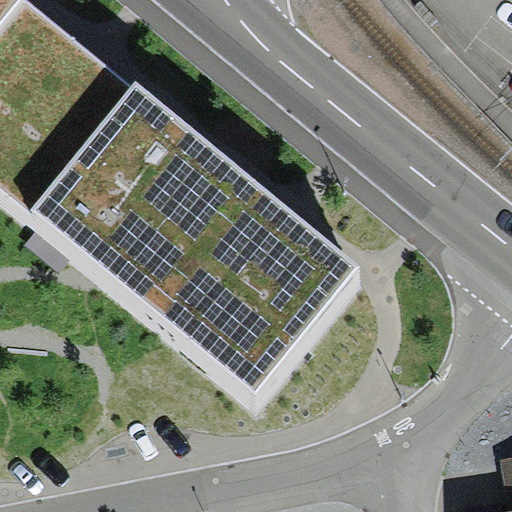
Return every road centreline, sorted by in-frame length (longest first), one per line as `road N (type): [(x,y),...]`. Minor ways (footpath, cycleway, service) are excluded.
road 1 (primary): [(225,0),(511,246)]
road 2 (residential): [(102,511),(306,477),(406,449)]
road 3 (residential): [(406,449),(449,410),(511,329)]
